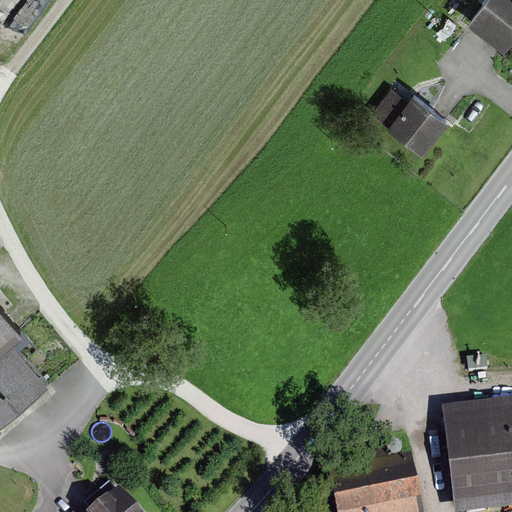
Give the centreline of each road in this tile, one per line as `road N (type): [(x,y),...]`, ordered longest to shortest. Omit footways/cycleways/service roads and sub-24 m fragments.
road 1 (tertiary): [(511,179),(251,511)]
road 2 (track): [(0,215),(47,314),(109,373),(180,379),(238,430),(302,453)]
road 3 (track): [(439,511),(445,487),(401,324)]
road 4 (track): [(67,0),(6,91),(0,115)]
